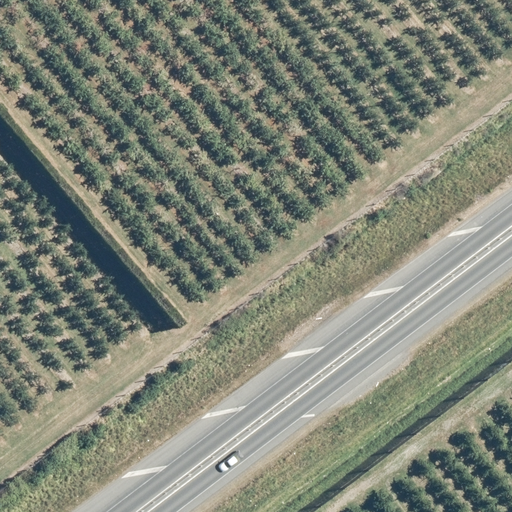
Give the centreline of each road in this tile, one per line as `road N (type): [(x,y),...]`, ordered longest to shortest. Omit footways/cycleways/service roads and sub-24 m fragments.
road 1 (trunk): [(106,511),(511,206)]
road 2 (trunk): [(511,256),(178,511)]
